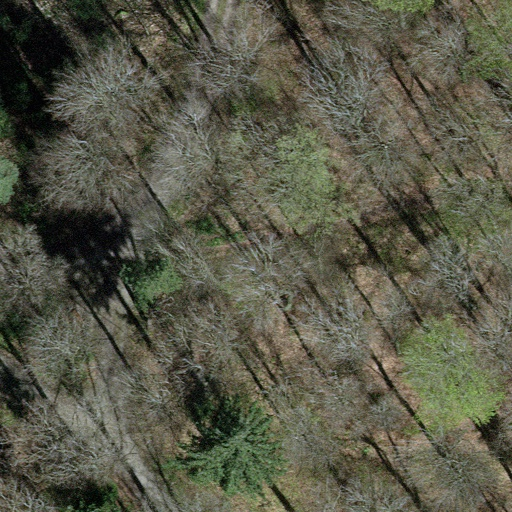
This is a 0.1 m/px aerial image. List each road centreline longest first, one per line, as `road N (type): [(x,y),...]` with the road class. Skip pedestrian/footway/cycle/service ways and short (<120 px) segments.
road 1 (track): [(135,244),(511,173)]
road 2 (track): [(220,0),(135,244)]
road 3 (track): [(135,244),(108,382),(114,458)]
road 4 (track): [(114,458),(0,359)]
road 5 (track): [(135,244),(48,261),(0,259)]
